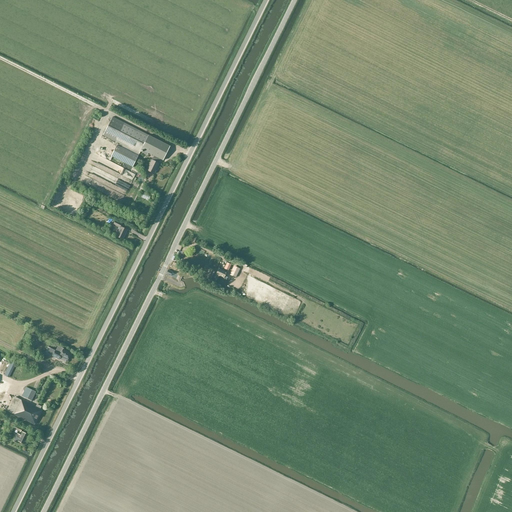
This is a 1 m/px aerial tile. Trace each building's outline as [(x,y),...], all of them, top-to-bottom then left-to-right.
[(112,117),(103,135),(112,140),(139,154),(141,150),(148,135),(112,117)] [(163,161),(170,146),(148,135),(141,150),(154,156),(152,160),(151,160),(146,170),(154,174),(159,164),(158,164),(160,159),(163,161)] [(116,145),(111,156),(132,167),(138,156),(116,145)] [(121,224),(115,221),(113,225),(118,227),(118,229),(119,230),(116,236),(122,239),(127,230),(120,227),(121,224)] [(234,266),(229,275),(236,278),(240,269),(234,266)] [(205,278),(210,281),(215,283),(218,276),(224,278),(226,273),(219,269),(217,273),(209,269),(205,278)] [(52,349),(50,354),(53,356),(52,356),(59,359),(60,357),(62,358),(61,360),(65,361),(66,360),(67,360),(71,353),(63,350),(64,349),(58,346),(55,351),(52,349)] [(15,364),(11,362),(4,375),(9,377),(15,364)] [(26,387),(22,396),(31,401),(36,392),(26,387)] [(14,415),(33,424),(34,425),(41,410),(40,409),(41,407),(37,404),(35,407),(21,400),(15,397),(7,411),(14,414),(14,415)] [(13,441),(17,443),(17,441),(24,445),(29,435),(22,432),(20,435),(17,433),(13,441)]
